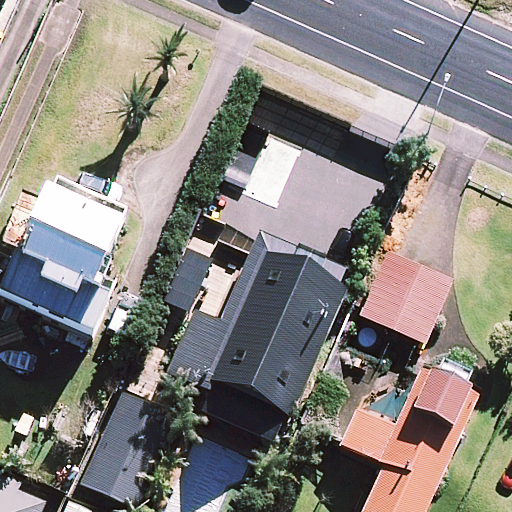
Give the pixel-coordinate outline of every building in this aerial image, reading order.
[(44,188),(0,282),(0,304),(91,347),(121,284),(103,275),(126,226),(44,188)] [(348,283),(255,243),(219,329),(193,318),(167,380),(206,396),(210,388),(289,422),(348,283)] [(448,287),(405,269),(380,329),(423,347),(448,287)] [(421,381),(397,434),(366,420),(350,457),(382,471),(363,511),(423,511),(446,462),(458,436),(451,433),(466,401),(421,381)] [(137,511),(178,426),(122,400),(80,490),(128,511),(137,511)] [(41,511),(43,507),(0,488),(0,511),(41,511)]
